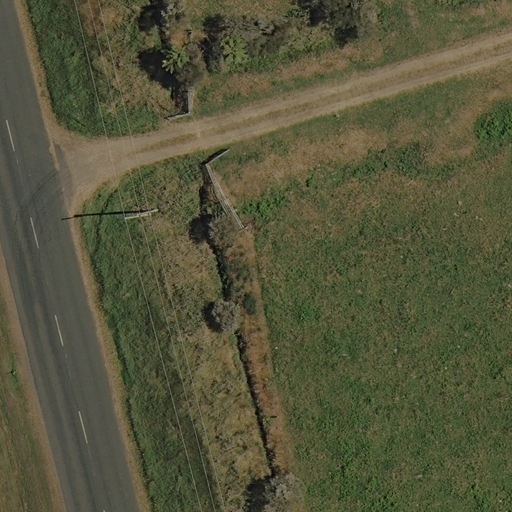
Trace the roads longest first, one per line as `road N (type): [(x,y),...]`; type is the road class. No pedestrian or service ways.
road 1 (track): [(511,20),(16,179)]
road 2 (unclassified): [(0,111),(99,511)]
